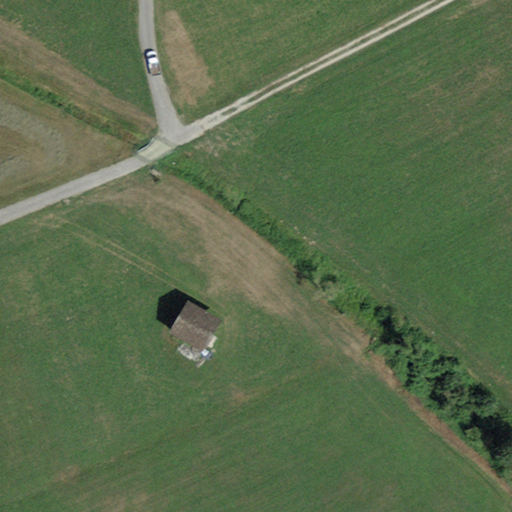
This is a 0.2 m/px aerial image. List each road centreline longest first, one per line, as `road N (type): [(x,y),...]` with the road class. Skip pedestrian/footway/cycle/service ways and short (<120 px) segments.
road 1 (track): [(0,213),(173,140),(438,0)]
road 2 (track): [(173,140),(146,0)]
